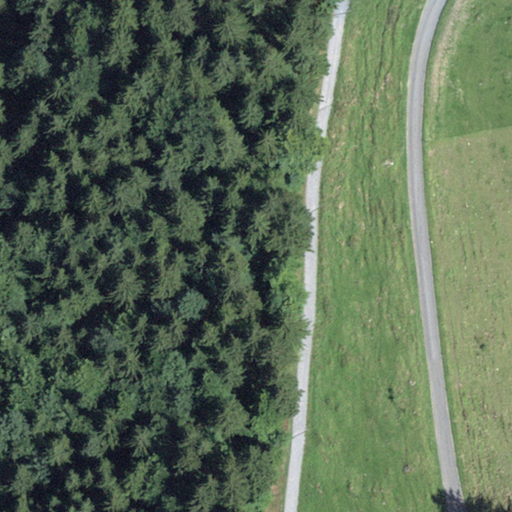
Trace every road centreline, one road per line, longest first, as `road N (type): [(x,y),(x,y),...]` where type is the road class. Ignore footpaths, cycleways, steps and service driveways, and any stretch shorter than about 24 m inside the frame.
road 1 (unclassified): [(460,511),(420,217),(418,80),(438,0)]
road 2 (track): [(347,0),(290,511)]
